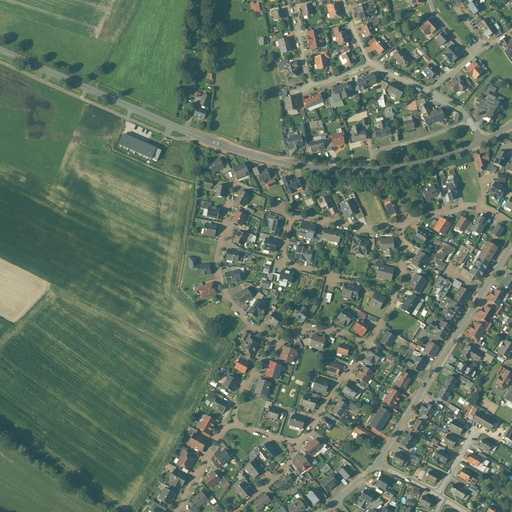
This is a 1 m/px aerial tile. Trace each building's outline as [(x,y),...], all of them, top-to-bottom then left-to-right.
[(470,4),(467,6),(468,6),(473,15),(481,9),(475,0),(470,4)] [(250,3),(251,10),(254,9),(255,16),(263,14),(262,11),(260,11),(259,4),(253,5),(253,3),(250,3)] [(338,4),(327,6),(329,13),(331,15),(332,14),(333,18),(341,16),(338,4)] [(308,5),(301,7),(303,15),(306,14),(307,16),(312,15),(311,7),(310,5),(308,5)] [(367,7),(366,5),(365,5),(364,5),(363,6),(356,8),(359,20),(365,18),(364,17),(369,16),(373,15),(371,8),(370,8),(370,6),(367,7)] [(279,11),(271,13),(272,13),(273,18),(277,17),(277,20),(284,18),(283,11),(279,11)] [(375,17),(366,21),(368,24),(370,24),(371,26),(377,24),(375,17)] [(480,18),(474,22),(477,27),(478,26),(478,25),(482,22),(480,18)] [(482,22),(478,25),(478,26),(482,31),(492,25),(487,18),(482,22)] [(429,21),(424,25),(424,26),(427,29),(431,33),(437,28),(438,27),(431,19),(429,21)] [(368,24),(361,27),(366,38),(374,34),(371,26),(370,24),(368,24)] [(492,25),(482,31),(486,37),(492,34),(496,31),(492,25)] [(437,28),(431,33),(430,34),(433,37),(440,31),(437,28)] [(498,29),(496,31),(492,34),(495,38),(501,34),(498,29)] [(307,33),(309,42),(320,39),(319,31),(311,32),(307,33)] [(342,33),(335,35),(338,45),(339,45),(339,46),(340,46),(343,46),(343,44),(348,43),(345,32),(342,33)] [(444,32),(436,40),(439,43),(442,45),(449,39),(447,37),(447,36),(444,32)] [(282,34),(274,35),(276,42),(278,42),(278,41),(283,40),(282,34)] [(387,47),(379,38),(375,42),(377,45),(374,48),(379,54),(387,47)] [(283,40),(278,41),(278,42),(281,54),(292,51),(291,47),(290,47),(288,39),(283,40)] [(320,39),(309,42),(310,50),(315,49),(322,48),(320,39)] [(449,39),(442,45),(444,48),(447,46),(451,42),(449,39)] [(449,49),(443,54),(452,63),(461,55),(453,46),(452,46),(449,49)] [(394,49),(388,56),(390,59),(393,57),(393,56),(397,52),(394,49)] [(405,57),(399,50),(397,52),(393,56),(393,57),(402,67),(406,63),(408,65),(412,61),(407,56),(405,57)] [(328,51),(321,52),(322,56),(325,56),(326,59),(330,59),(328,51)] [(343,55),(341,56),(343,61),(341,61),(343,65),(344,64),(346,68),(355,63),(353,60),(355,59),(353,56),(351,56),(350,52),(349,52),(348,51),(343,54),(343,55)] [(426,54),(422,57),(428,63),(431,59),(426,54)] [(322,56),(315,58),(317,69),(319,69),(320,70),(322,69),(322,68),(327,67),(326,59),(325,56),(322,56)] [(480,61),(476,65),(479,69),(480,70),(484,67),(480,61)] [(288,65),(283,66),(284,66),(287,77),(286,78),(298,75),(296,68),(297,68),(296,63),(295,63),(288,65)] [(473,66),(472,64),(466,70),(472,76),(479,69),(476,65),(475,65),(474,66),(473,66)] [(433,68),(429,65),(423,70),(428,75),(430,78),(437,73),(433,68)] [(373,74),(363,78),(363,79),(366,87),(366,86),(371,85),(371,86),(375,84),(374,83),(376,83),(373,74)] [(458,78),(449,86),(450,87),(450,88),(451,90),(452,90),(454,93),(458,89),(461,92),(466,87),(458,78)] [(363,79),(357,81),(359,86),(358,86),(360,91),(362,90),(362,91),(365,89),(367,88),(366,86),(366,87),(363,79)] [(348,83),(333,89),(336,97),(351,92),(348,83)] [(391,83),(387,91),(396,96),(396,97),(399,99),(404,90),(391,83)] [(487,88),(485,93),(484,93),(481,100),(485,102),(487,98),(489,92),(490,93),(491,90),(487,88)] [(490,93),(489,92),(487,98),(494,101),(496,96),(490,93)] [(210,98),(203,95),(199,106),(204,107),(202,110),(207,111),(208,108),(207,108),(210,98)] [(320,95),(303,101),(306,109),(322,102),(320,95)] [(295,97),(285,98),(287,111),(297,110),(295,97)] [(481,99),(477,107),(477,108),(478,108),(481,109),(482,110),(486,102),(485,102),(481,100),(481,99)] [(505,106),(495,101),(492,108),(489,107),(487,112),(489,113),(489,115),(495,118),(496,117),(500,109),(503,111),(505,106)] [(426,105),(419,108),(423,117),(430,113),(428,110),(426,105)] [(202,110),(196,108),(193,116),(204,120),(207,112),(207,111),(202,110)] [(444,118),(439,109),(434,111),(435,111),(434,112),(438,120),(438,121),(444,118)] [(423,117),(425,121),(427,125),(438,120),(434,112),(430,113),(423,117)] [(365,119),(361,119),(362,121),(358,122),(359,127),(366,126),(365,119)] [(412,120),(403,122),(405,131),(414,129),(412,120)] [(379,128),(376,129),(375,128),(374,129),(376,138),(381,137),(381,136),(390,134),(388,126),(386,126),(385,121),(378,123),(379,128)] [(357,126),(352,127),(353,134),(355,141),(355,142),(366,140),(364,132),(358,133),(357,126)] [(294,137),(290,137),(290,138),(287,138),(289,150),(296,148),(293,134),(294,137)] [(301,137),(298,138),(298,136),(294,137),(293,134),(296,148),(302,147),(301,140),(301,137)] [(161,151),(124,135),(119,145),(157,162),(161,151)] [(342,136),(331,138),(332,143),(333,147),(344,145),(342,136)] [(321,140),(310,143),(312,152),(324,149),(323,145),(322,140),(321,140)] [(507,155),(499,152),(494,163),(494,164),(502,167),(507,155)] [(487,153),(474,158),(478,171),(483,169),(482,166),(484,166),(483,165),(486,164),(485,162),(487,161),(486,160),(488,159),(487,158),(489,157),(487,153)] [(219,159),(209,164),(211,169),(213,173),(222,169),(223,168),(222,165),(219,159)] [(227,162),(222,165),(223,168),(222,169),(224,173),(230,170),(227,162)] [(243,163),(238,166),(243,177),(248,175),(243,163)] [(238,166),(232,168),(236,176),(237,179),(243,177),(238,166)] [(266,170),(262,172),(260,168),(259,167),(253,170),(255,175),(257,175),(260,182),(262,185),(265,184),(263,181),(269,178),(266,170)] [(287,178),(281,180),(288,195),(293,192),(292,191),(288,183),(289,183),(287,178)] [(289,183),(288,183),(292,191),(301,187),(298,179),(289,183)] [(274,180),(267,183),(269,188),(276,185),(274,180)] [(452,184),(442,187),(443,190),(445,197),(447,202),(458,199),(456,194),(457,194),(455,188),(454,183),(452,184)] [(505,189),(495,183),(489,193),(492,195),(491,196),(496,199),(497,198),(499,199),(505,189)] [(226,187),(217,186),(215,196),(224,198),(226,187)] [(433,186),(425,190),(426,190),(425,190),(426,191),(426,192),(423,193),(426,201),(436,196),(437,196),(435,190),(433,186)] [(311,198),(308,190),(303,192),(307,200),(311,198)] [(249,196),(240,192),(235,203),(243,207),(249,196)] [(323,198),(324,200),(319,202),(323,211),(328,209),(333,207),(332,205),(328,196),(323,198)] [(350,200),(345,202),(346,204),(341,206),(346,217),(355,213),(355,214),(358,213),(357,210),(353,203),(352,204),(350,200)] [(394,201),(386,205),(391,217),(398,213),(399,213),(398,209),(394,201)] [(333,207),(328,209),(331,215),(337,213),(333,205),(332,205),(333,207)] [(216,208),(212,207),(212,208),(210,208),(208,207),(206,218),(210,218),(210,219),(214,219),(217,220),(219,209),(216,209),(216,208)] [(364,217),(360,209),(357,210),(358,213),(355,214),(358,220),(364,217)] [(246,216),(237,212),(232,222),(240,226),(241,226),(242,224),(246,216)] [(479,217),(473,226),(471,225),(467,231),(471,234),(473,230),(479,234),(487,222),(479,217)] [(468,222),(461,218),(456,226),(460,228),(459,229),(463,232),(464,230),(469,222),(468,222)] [(450,224),(440,219),(434,230),(443,235),(450,224)] [(275,220),(273,220),(272,220),(270,232),(278,234),(281,222),(275,220)] [(211,225),(205,224),(205,225),(204,231),(206,231),(205,235),(214,237),(216,227),(211,225)] [(249,228),(242,224),(241,226),(240,226),(239,228),(246,232),(247,232),(249,228)] [(315,227),(301,224),(298,235),(305,237),(305,239),(305,240),(311,242),(312,239),(313,233),(315,227)] [(503,229),(497,225),(491,234),(497,238),(503,229)] [(460,228),(456,226),(454,230),(454,231),(456,232),(457,232),(461,234),(462,234),(463,232),(459,229),(460,228)] [(340,233),(328,230),(326,240),(338,242),(340,233)] [(425,233),(420,230),(418,232),(417,234),(416,235),(416,236),(414,239),(422,244),(428,235),(425,233)] [(245,235),(238,232),(233,241),(242,246),(244,242),(245,243),(247,239),(248,237),(245,235)] [(256,237),(247,232),(246,232),(245,235),(248,237),(247,239),(255,243),(256,237)] [(319,235),(313,233),(312,239),(311,242),(317,243),(319,235)] [(268,239),(265,239),(265,240),(263,249),(274,252),(277,242),(268,239)] [(363,239),(362,239),(362,240),(356,239),(355,240),(355,241),(354,241),(353,241),(351,251),(351,252),(356,253),(364,255),(365,250),(367,251),(368,247),(368,246),(366,246),(367,241),(366,239),(363,239)] [(374,240),(369,240),(367,241),(366,246),(368,246),(368,247),(374,248),(374,246),(374,240)] [(386,251),(389,241),(389,240),(382,240),(381,240),(381,247),(381,251),(386,251)] [(454,249),(442,242),(433,258),(441,262),(447,252),(451,254),(454,249)] [(496,247),(487,242),(484,248),(482,253),(479,258),(488,264),(492,256),(495,251),(494,251),(496,247)] [(474,248),(468,245),(466,248),(469,250),(468,252),(470,254),(474,248)] [(421,250),(414,246),(411,251),(417,255),(419,252),(419,253),(421,250)] [(466,248),(461,246),(458,252),(459,253),(457,256),(456,255),(453,260),(460,264),(468,252),(469,250),(466,248)] [(308,250),(302,248),(302,250),(297,249),(295,258),(301,260),(308,262),(310,253),(308,253),(308,250)] [(237,252),(228,250),(226,260),(237,262),(238,258),(239,252),(237,252)] [(244,254),(238,251),(237,252),(239,252),(238,258),(245,259),(248,252),(245,251),(244,254)] [(417,255),(412,264),(422,270),(424,268),(424,267),(426,264),(426,263),(429,259),(419,253),(419,252),(417,255)] [(196,259),(188,257),(189,267),(194,267),(194,268),(196,268),(196,266),(197,266),(196,259)] [(488,264),(479,258),(474,266),(484,272),(484,271),(488,264)] [(393,270),(382,267),(383,264),(376,262),(373,272),(378,273),(377,275),(381,276),(381,278),(390,281),(393,270)] [(197,266),(196,266),(196,268),(196,271),(198,271),(199,275),(200,275),(201,276),(204,276),(205,275),(210,274),(209,265),(197,266)] [(484,272),(474,266),(470,274),(474,276),(479,280),(484,272)] [(474,276),(470,274),(467,272),(468,272),(462,269),(460,273),(464,276),(464,277),(471,281),(474,276)] [(419,274),(412,270),(408,276),(413,279),(416,275),(417,276),(419,274)] [(232,272),(225,274),(228,284),(233,283),(232,282),(240,280),(238,271),(232,272)] [(280,281),(291,284),(293,274),(281,271),(280,275),(279,281),(280,281)] [(279,284),(280,281),(279,281),(280,275),(273,273),(271,282),(279,284)] [(417,276),(416,275),(413,279),(408,287),(417,292),(419,288),(421,289),(426,281),(417,276)] [(511,277),(508,275),(507,277),(502,285),(511,291),(511,289),(511,277)] [(448,282),(442,278),(439,276),(432,288),(435,289),(436,287),(442,290),(438,296),(439,296),(439,297),(438,297),(438,298),(437,299),(441,302),(444,297),(452,284),(449,282),(448,282)] [(269,288),(271,282),(265,281),(266,278),(262,277),(260,286),(269,288)] [(201,283),(192,285),(195,291),(199,290),(198,289),(203,287),(201,283)] [(203,287),(198,289),(199,290),(202,298),(215,293),(211,284),(203,287)] [(349,286),(342,284),(341,288),(343,288),(342,295),(345,296),(345,295),(348,296),(347,299),(352,301),(353,298),(357,299),(360,288),(349,286)] [(469,294),(460,288),(458,291),(459,292),(454,299),(463,305),(466,300),(469,294)] [(243,291),(235,296),(240,304),(251,297),(246,289),(243,291)] [(502,294),(495,290),(493,292),(492,292),(491,295),(490,295),(501,301),(504,296),(502,294)] [(263,296),(258,293),(254,299),(256,301),(259,303),(263,296)] [(378,295),(374,294),(373,296),(370,303),(374,305),(373,306),(379,309),(384,299),(378,295)] [(501,301),(490,295),(489,298),(489,299),(488,301),(496,305),(498,306),(501,301)] [(415,300),(409,296),(402,308),(411,314),(418,303),(418,302),(415,300)] [(424,301),(417,296),(415,300),(418,302),(418,303),(421,305),(424,301)] [(457,305),(444,297),(441,302),(438,306),(443,308),(445,308),(447,304),(449,305),(450,304),(455,307),(457,305)] [(259,303),(256,301),(248,312),(256,318),(259,313),(262,315),(266,309),(263,307),(264,306),(259,303)] [(455,307),(450,304),(449,305),(445,311),(449,314),(448,315),(447,316),(448,316),(447,318),(451,321),(454,323),(461,311),(455,307)] [(317,308),(313,305),(309,312),(312,314),(317,308)] [(272,306),(268,312),(271,315),(273,313),(276,309),(272,306)] [(308,314),(298,307),(292,315),(302,322),(308,314)] [(492,311),(484,307),(483,309),(482,308),(481,312),(480,312),(491,318),(494,313),(494,312),(492,311)] [(353,316),(344,310),(338,318),(342,321),(340,324),(345,327),(347,324),(347,325),(350,320),(350,319),(352,317),(353,316)] [(491,318),(480,312),(479,315),(478,318),(486,322),(487,323),(488,323),(491,318)] [(273,313),(271,315),(267,321),(275,327),(281,319),(273,313)] [(365,318),(358,313),(355,319),(359,322),(360,320),(362,322),(365,318)] [(362,322),(360,320),(359,322),(354,328),(363,334),(368,326),(362,322)] [(418,321),(407,338),(414,343),(425,326),(418,321)] [(451,328),(441,322),(439,326),(433,322),(428,329),(434,333),(444,339),(451,328)] [(482,328),(474,324),(473,326),(472,325),(471,328),(470,328),(481,335),(484,330),(484,329),(482,328)] [(275,333),(279,336),(284,330),(280,327),(275,333)] [(481,335),(470,328),(470,329),(469,332),(468,334),(476,339),(477,340),(478,340),(481,335)] [(253,336),(245,332),(240,339),(246,342),(248,339),(250,340),(253,336)] [(395,338),(387,332),(386,333),(387,333),(384,338),(383,338),(380,342),(386,346),(387,344),(390,346),(393,341),(395,338)] [(395,338),(393,341),(405,349),(405,350),(407,347),(409,344),(397,335),(395,338)] [(317,337),(312,336),(311,339),(310,345),(313,346),(312,347),(321,350),(324,340),(320,338),(318,337),(317,337)] [(250,340),(248,339),(246,342),(244,346),(245,347),(243,350),(247,353),(252,355),(258,344),(250,340)] [(299,341),(294,344),(294,345),(297,350),(302,348),(299,341)] [(429,342),(423,352),(432,358),(439,348),(434,345),(429,342)] [(511,345),(507,342),(502,349),(501,348),(498,353),(506,358),(508,359),(511,351),(511,345)] [(349,347),(339,344),(337,353),(342,354),(342,355),(345,356),(345,355),(346,356),(349,347)] [(285,348),(284,352),(282,352),(281,355),(282,355),(280,359),(283,360),(291,363),(293,357),(294,357),(296,351),(295,351),(296,351),(297,350),(294,345),(293,349),(292,349),(289,347),(288,349),(285,348)] [(482,356),(474,351),(474,350),(466,346),(463,351),(462,351),(460,355),(461,355),(460,355),(468,360),(470,356),(478,361),(481,357),(482,356)] [(379,353),(372,348),(367,356),(368,357),(366,360),(372,364),(373,365),(375,362),(376,363),(379,359),(378,358),(380,354),(381,355),(379,353)] [(388,354),(381,349),(379,353),(381,355),(385,358),(384,359),(385,357),(387,354),(388,354)] [(494,358),(486,353),(483,357),(482,356),(481,357),(490,363),(494,358)] [(245,357),(241,355),(238,359),(240,359),(246,363),(248,359),(245,357)] [(425,362),(417,357),(414,362),(411,367),(419,372),(425,362)] [(246,363),(240,359),(235,368),(244,373),(249,364),(246,363)] [(275,364),(270,363),(268,368),(267,371),(268,371),(266,376),(271,378),(277,380),(282,367),(282,366),(275,364)] [(340,366),(330,363),(327,372),(337,375),(340,366)] [(461,363),(457,371),(472,380),(474,377),(475,377),(478,372),(461,363)] [(369,371),(363,367),(360,372),(369,379),(372,374),(373,373),(369,371)] [(501,367),(500,367),(496,374),(498,375),(501,375),(502,375),(505,370),(500,367),(501,367)] [(502,375),(501,378),(500,377),(497,382),(498,382),(497,384),(505,389),(510,380),(510,381),(511,378),(511,376),(511,374),(506,371),(506,370),(502,375)] [(369,379),(360,372),(356,377),(362,381),(366,384),(366,383),(369,379)] [(404,373),(402,372),(399,378),(408,384),(409,383),(409,382),(412,378),(411,377),(404,373)] [(231,378),(228,376),(227,378),(224,385),(227,387),(226,389),(227,390),(227,389),(232,392),(237,382),(231,378)] [(457,381),(449,376),(444,384),(442,387),(451,392),(453,388),(452,387),(453,384),(454,385),(457,381)] [(469,381),(459,376),(458,379),(467,384),(469,381)] [(408,384),(399,378),(395,385),(397,386),(403,390),(404,390),(407,386),(408,384)] [(318,379),(316,379),(315,381),(313,389),(325,393),(328,383),(318,379)] [(262,381),(259,380),(254,393),(261,395),(266,397),(266,396),(270,384),(262,381)] [(354,387),(349,383),(343,392),(353,399),(358,390),(354,387)] [(359,385),(357,383),(354,387),(358,390),(361,392),(364,388),(359,385)] [(511,386),(503,398),(511,403),(511,386)] [(451,392),(442,387),(440,390),(441,390),(436,397),(444,401),(448,396),(451,392)] [(398,394),(391,390),(388,396),(398,402),(398,400),(401,395),(398,394)] [(313,410),(316,400),(318,400),(319,396),(312,394),(311,398),(304,395),(300,408),(305,409),(306,407),(313,410)] [(398,402),(388,396),(384,402),(391,406),(393,408),(396,403),(397,403),(398,402)] [(467,407),(469,403),(460,397),(458,401),(467,407)] [(221,401),(217,398),(215,401),(214,404),(215,405),(214,408),(222,413),(227,404),(221,401)] [(365,398),(359,409),(363,412),(370,401),(365,398)] [(340,401),(333,412),(340,417),(347,406),(340,401)] [(431,407),(427,404),(426,406),(423,405),(421,409),(422,410),(420,413),(423,414),(429,419),(432,414),(435,410),(435,409),(431,407)] [(280,410),(270,407),(267,417),(276,420),(280,410)] [(467,407),(463,415),(467,418),(469,415),(472,410),(467,407)] [(391,414),(380,408),(369,425),(379,432),(391,414)] [(455,412),(448,408),(445,411),(447,412),(452,416),(455,412)] [(486,418),(477,412),(472,420),(481,426),(486,418)] [(304,419),(293,415),(290,425),(296,427),(301,428),(304,419)] [(370,415),(365,423),(369,425),(374,418),(370,415)] [(210,419),(206,416),(202,422),(212,428),(213,426),(215,421),(210,419)] [(331,422),(325,418),(320,425),(322,426),(322,428),(324,429),(325,429),(328,431),(333,424),(333,423),(331,422)] [(495,423),(486,418),(481,426),(490,431),(495,423)] [(418,421),(417,420),(412,428),(419,433),(422,429),(422,428),(424,425),(418,421)] [(460,424),(453,420),(450,426),(448,429),(459,435),(464,426),(463,426),(460,424)] [(212,428),(202,422),(199,428),(203,431),(208,434),(211,429),(212,428)] [(366,430),(358,425),(353,432),(361,437),(364,433),(366,430)] [(197,431),(191,428),(187,434),(193,437),(194,434),(195,435),(197,431)] [(374,439),(364,433),(361,437),(371,443),(374,439)] [(195,435),(194,434),(193,437),(188,445),(201,451),(206,441),(195,435)] [(407,435),(401,445),(408,450),(412,444),(414,445),(416,441),(407,435)] [(456,440),(447,435),(443,443),(452,448),(454,444),(454,445),(456,440)] [(443,443),(434,439),(431,443),(433,444),(439,447),(441,447),(443,443)] [(314,440),(304,448),(311,457),(321,448),(314,440)] [(492,445),(483,440),(479,447),(488,452),(492,445)] [(259,450),(261,452),(264,456),(265,455),(268,459),(276,453),(268,443),(259,450)] [(232,454),(226,447),(223,450),(224,451),(229,456),(232,454)] [(257,447),(252,451),(256,456),(261,452),(259,450),(257,447)] [(191,454),(183,450),(181,454),(182,455),(177,465),(188,471),(194,460),(191,458),(190,458),(189,459),(189,458),(191,454)] [(229,456),(224,451),(220,454),(216,457),(219,461),(219,462),(220,464),(221,464),(222,465),(231,459),(229,456)] [(252,451),(248,454),(253,460),(256,457),(256,456),(252,451)] [(442,453),(439,451),(438,451),(435,458),(435,459),(434,459),(439,461),(444,464),(448,456),(442,453)] [(405,458),(396,453),(391,461),(397,464),(401,466),(405,458)] [(481,459),(471,454),(467,461),(477,467),(481,459)] [(303,457),(298,461),(305,469),(309,466),(310,465),(307,462),(303,457)] [(255,461),(247,467),(250,471),(249,472),(253,478),(262,471),(255,461)] [(298,461),(293,464),(297,469),(300,473),(305,469),(298,461)] [(326,464),(322,468),(326,473),(330,469),(326,464)] [(342,469),(340,467),(337,470),(342,476),(345,480),(353,474),(348,468),(346,466),(344,467),(342,469)] [(471,474),(463,469),(458,476),(467,481),(469,477),(471,474)] [(186,477),(174,471),(169,479),(173,481),(171,485),(179,489),(181,486),(182,486),(186,477)] [(438,476),(429,471),(426,479),(434,483),(438,476)] [(218,478),(213,472),(203,480),(210,488),(219,480),(220,480),(218,478)] [(227,482),(222,475),(218,478),(220,480),(219,480),(223,485),(227,482)] [(290,478),(288,475),(276,485),(282,492),(293,483),(294,484),(297,482),(293,476),(290,478)] [(337,483),(330,475),(320,483),(327,491),(337,483)] [(474,475),(472,479),(469,477),(467,481),(466,482),(469,484),(470,482),(474,484),(478,478),(474,475)] [(248,484),(243,477),(239,481),(242,484),(243,483),(245,486),(248,484)] [(384,479),(380,477),(376,485),(379,486),(385,489),(389,481),(384,479)] [(169,487),(161,483),(158,488),(163,490),(164,489),(168,491),(169,487)] [(242,484),(235,489),(243,499),(251,493),(245,486),(243,483),(242,484)] [(323,491),(317,484),(314,486),(316,488),(320,493),(323,491)] [(466,492),(454,484),(449,492),(462,499),(465,494),(466,492)] [(316,488),(310,492),(312,494),(309,496),(311,500),(310,500),(314,505),(323,497),(320,493),(316,488)] [(474,492),(468,488),(466,492),(465,494),(468,497),(470,494),(472,496),(474,492)] [(168,491),(164,489),(163,490),(161,495),(163,496),(161,500),(169,505),(175,495),(168,491)] [(373,495),(364,490),(360,497),(360,498),(365,500),(369,503),(373,495)] [(394,494),(386,490),(382,496),(390,500),(394,494)] [(202,493),(198,497),(196,496),(195,497),(195,499),(192,501),(197,507),(207,500),(207,499),(205,497),(202,493)] [(214,499),(210,494),(205,497),(207,499),(207,500),(209,503),(214,499)] [(265,494),(253,503),(259,510),(270,501),(265,494)] [(360,497),(359,496),(357,500),(356,500),(353,504),(360,508),(361,508),(365,500),(360,498),(360,497)] [(432,501),(423,496),(419,504),(428,509),(432,501)] [(379,498),(371,504),(375,509),(376,509),(375,508),(379,504),(380,505),(383,503),(379,498)] [(299,501),(289,510),(290,511),(301,511),(305,510),(306,509),(302,504),(299,501)] [(310,508),(305,502),(302,504),(306,509),(305,510),(306,511),(310,508)] [(163,511),(160,510),(162,507),(154,503),(152,507),(155,509),(153,511),(163,511)]
